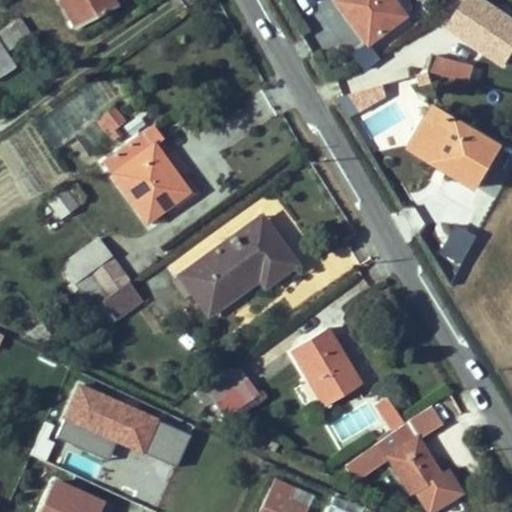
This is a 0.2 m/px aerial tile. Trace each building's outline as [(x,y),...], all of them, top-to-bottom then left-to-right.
[(112,0),(58,0),(74,28),(116,6),(112,0)] [(356,3),(354,0),(339,0),(346,11),(349,8),(356,3)] [(395,0),(354,0),(356,3),(349,8),(360,23),(357,25),(371,44),(407,16),(401,7),(395,0)] [(511,17),(486,0),(468,0),(452,28),(503,62),(511,47),(511,17)] [(349,8),(346,11),(357,25),(360,23),(349,8)] [(4,52),(23,39),(13,23),(0,31),(0,76),(14,68),(4,52)] [(434,51),(429,73),(470,85),(474,68),(441,59),(442,53),(434,51)] [(84,84),(91,110),(108,105),(101,79),(84,84)] [(80,92),(37,116),(53,143),(95,119),(80,92)] [(112,107),(100,117),(112,131),(123,121),(112,107)] [(444,162),(420,147),(440,114),(434,110),(410,150),(447,172),(453,162),(446,158),(444,162)] [(453,162),(447,172),(475,189),(499,149),(440,114),(420,147),(444,162),(446,158),(453,162)] [(152,127),(103,162),(145,222),(187,192),(153,145),(161,140),(152,127)] [(63,191),(49,201),(60,217),(74,206),(63,191)] [(414,204),(399,212),(410,234),(425,225),(414,204)] [(272,256),(283,247),(259,215),(247,224),(272,256)] [(295,262),(283,247),(272,256),(247,224),(180,275),(209,314),(259,276),(265,285),(295,262)] [(440,254),(462,266),(478,236),(455,224),(440,254)] [(89,273),(107,298),(127,282),(109,258),(89,273)] [(127,282),(107,298),(101,302),(115,320),(141,301),(127,282)] [(115,320),(101,302),(82,316),(95,335),(115,320)] [(356,388),(352,382),(357,379),(328,328),(292,348),(326,406),(356,388)] [(208,390),(217,401),(249,378),(240,366),(208,390)] [(227,415),(259,392),(249,378),(217,401),(227,415)] [(356,388),(361,386),(357,379),(352,382),(356,388)] [(178,465),(190,438),(80,389),(58,439),(108,462),(116,443),(141,454),(143,450),(178,465)] [(374,403),(392,433),(405,425),(386,395),(374,403)] [(324,419),(336,445),(380,424),(368,398),(324,419)] [(392,433),(343,464),(356,483),(387,463),(409,498),(413,495),(423,511),(438,511),(464,496),(448,471),(443,474),(421,440),(443,426),(432,408),(405,425),(392,433)] [(258,511),(306,511),(308,508),(290,500),(294,490),(275,481),(270,491),(269,490),(258,511)] [(55,484),(41,511),(102,511),(105,508),(55,484)] [(290,500),(308,508),(312,498),(294,490),(290,500)] [(332,503),(349,510),(353,502),(337,494),(332,503)] [(348,511),(349,510),(332,503),(328,511),(348,511)]
